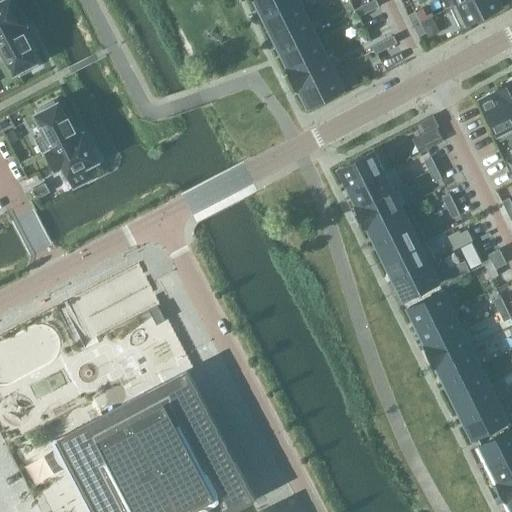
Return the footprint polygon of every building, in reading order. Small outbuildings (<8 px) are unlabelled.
[(22,17),(12,0),(6,0),(0,3),(0,37),(28,23),(24,16),(22,17)] [(292,0),(256,0),(262,12),(263,14),(292,0)] [(272,33),(306,16),(298,0),(292,0),(263,14),(264,16),(272,33)] [(380,7),(376,0),(375,0),(365,5),(369,12),(380,7)] [(466,0),(458,4),(458,3),(451,7),(461,28),(502,7),(498,0),(466,0)] [(358,17),(369,12),(365,5),(354,10),(358,17)] [(416,12),(421,23),(428,19),(423,9),(416,12)] [(408,15),(414,26),(421,23),(416,12),(408,15)] [(316,34),(306,16),(272,33),(280,49),(281,51),(316,34)] [(0,61),(6,58),(14,74),(16,73),(18,77),(36,67),(34,63),(36,62),(29,48),(32,46),(26,35),(32,31),(28,23),(0,37),(0,61)] [(426,33),(421,23),(414,26),(419,37),(426,33)] [(283,53),(290,68),(289,68),(290,69),(325,52),(316,34),(281,51),(282,53),(283,53)] [(383,41),(387,49),(398,43),(394,36),(383,41)] [(373,47),(376,54),(387,49),(383,41),(373,47)] [(325,52),(290,69),(299,88),(334,71),(325,52)] [(334,71),(299,88),(300,89),(310,107),(344,91),(334,71)] [(511,83),(500,90),(511,114),(511,83)] [(499,91),(480,100),(500,142),(511,135),(511,114),(500,90),(499,91)] [(81,125),(75,128),(69,116),(66,118),(58,104),(56,105),(54,101),(36,111),(38,114),(36,115),(54,149),(54,150),(86,133),(81,125)] [(432,130),(439,127),(434,116),(427,120),(432,130)] [(15,130),(6,135),(11,144),(19,140),(15,130)] [(87,141),(89,140),(86,133),(54,150),(54,149),(47,153),(56,169),(63,166),(74,187),(91,179),(85,167),(97,161),(91,148),(87,141)] [(340,168),(350,188),(384,172),(391,169),(381,148),(340,168)] [(437,168),(432,157),(425,161),(430,171),(437,168)] [(437,168),(430,171),(435,182),(442,179),(437,168)] [(350,188),(358,205),(358,207),(393,190),(384,172),(350,188)] [(46,183),(33,190),(38,199),(50,192),(46,183)] [(358,207),(367,225),(402,208),(393,190),(358,207)] [(455,204),(450,194),(443,197),(448,208),(455,204)] [(508,212),(511,210),(511,201),(510,198),(503,201),(508,212)] [(448,208),(453,219),(461,215),(455,204),(448,208)] [(411,226),(402,208),(367,225),(368,226),(377,243),(411,226)] [(377,243),(386,261),(420,245),(411,226),(377,243)] [(466,244),(473,241),(468,230),(461,234),(462,237),(466,244)] [(454,250),(466,244),(462,237),(461,234),(459,231),(447,237),(454,250)] [(472,242),(461,247),(472,269),(483,263),(472,242)] [(386,261),(395,280),(429,263),(428,262),(420,245),(386,261)] [(492,261),(503,256),(500,249),(489,254),(492,261)] [(503,256),(492,261),(496,269),(507,263),(503,256)] [(436,258),(428,262),(429,263),(395,280),(405,300),(446,279),(436,258)] [(465,261),(457,265),(462,276),(470,272),(465,261)] [(453,311),(443,291),(409,308),(419,328),(453,311)] [(499,311),(506,307),(501,296),(494,300),(499,311)] [(506,307),(499,311),(504,322),(511,318),(506,307)] [(453,311),(419,328),(427,345),(427,346),(462,329),(453,311)] [(471,347),(462,329),(427,346),(436,365),(471,347)] [(471,347),(436,365),(437,366),(446,383),(480,366),(471,347)] [(446,383),(455,401),(489,384),(480,366),(446,383)] [(264,511),(264,510),(260,511),(229,511),(255,499),(188,371),(54,442),(90,511),(264,511)] [(464,419),(498,402),(489,384),(455,401),(464,419)] [(464,419),(474,439),(508,422),(498,402),(464,419)] [(511,430),(481,445),(491,464),(511,453),(511,430)] [(511,453),(491,464),(500,482),(499,482),(499,483),(511,476),(511,453)] [(509,501),(511,499),(511,476),(499,483),(508,501),(509,501)]
